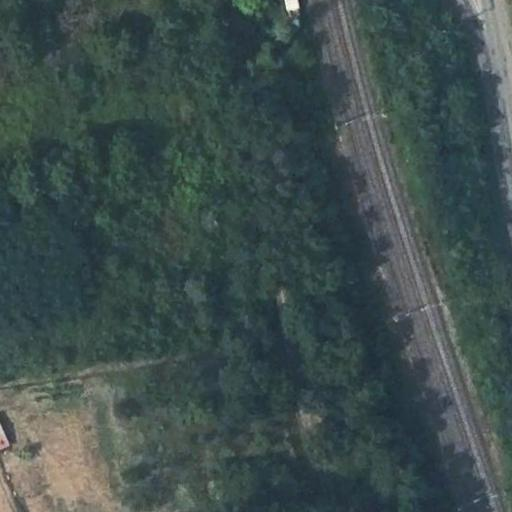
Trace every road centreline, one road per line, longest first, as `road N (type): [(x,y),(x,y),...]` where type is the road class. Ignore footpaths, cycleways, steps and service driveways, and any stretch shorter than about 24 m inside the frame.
road 1 (track): [(337,511),(294,383),(276,270),(247,173),(221,0)]
road 2 (unclassified): [(470,0),(500,87),(511,171)]
